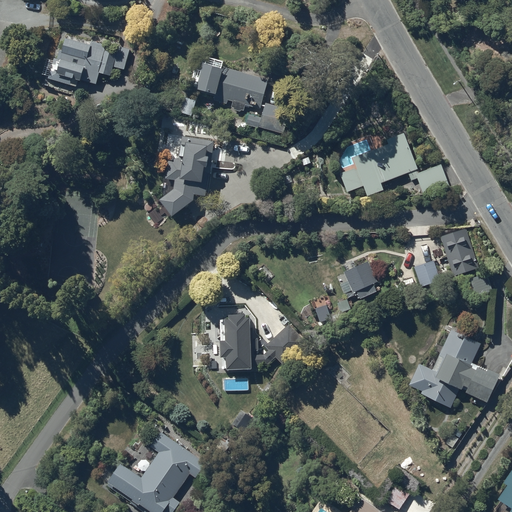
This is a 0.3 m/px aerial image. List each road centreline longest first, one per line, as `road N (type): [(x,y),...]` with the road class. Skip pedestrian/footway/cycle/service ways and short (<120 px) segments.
road 1 (residential): [(373,0),(511,237)]
road 2 (residential): [(369,0),(318,20),(230,0)]
